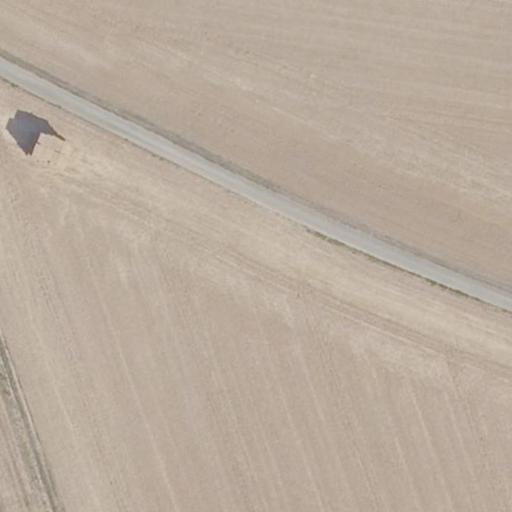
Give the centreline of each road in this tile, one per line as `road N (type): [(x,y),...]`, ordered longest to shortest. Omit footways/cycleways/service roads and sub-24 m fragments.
road 1 (unclassified): [(0,64),(378,250),(511,301)]
road 2 (track): [(68,511),(0,330)]
